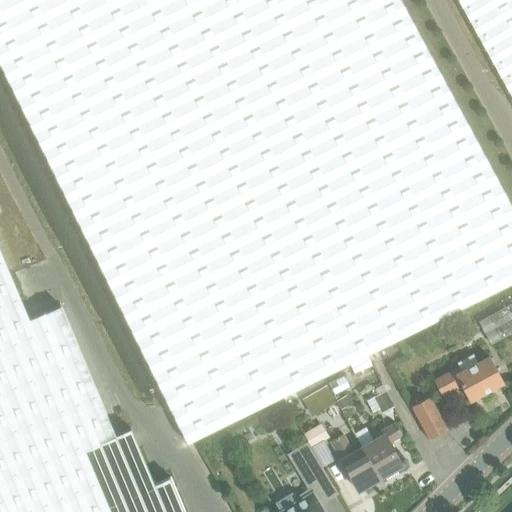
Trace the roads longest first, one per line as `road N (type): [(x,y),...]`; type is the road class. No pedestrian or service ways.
road 1 (unclassified): [(218,511),(163,428),(131,408),(0,155)]
road 2 (unclassified): [(511,134),(437,0)]
